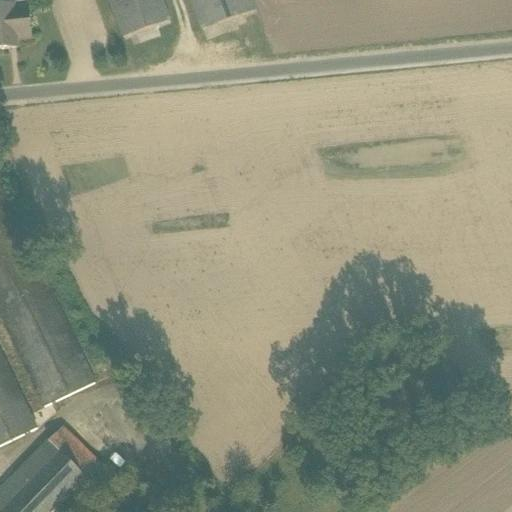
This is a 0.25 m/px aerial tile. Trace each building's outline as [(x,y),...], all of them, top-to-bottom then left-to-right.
[(109,0),(124,39),(170,22),(162,0),(109,0)] [(257,12),(252,0),(191,0),(203,31),(257,12)] [(14,8),(12,8),(0,8),(0,51),(11,50),(10,42),(31,40),(28,8),(14,10),(14,8)] [(97,381),(0,180),(0,445),(39,426),(0,346),(0,309),(46,405),(97,381)] [(0,511),(52,511),(85,478),(84,478),(97,464),(62,430),(0,492),(0,511)]
